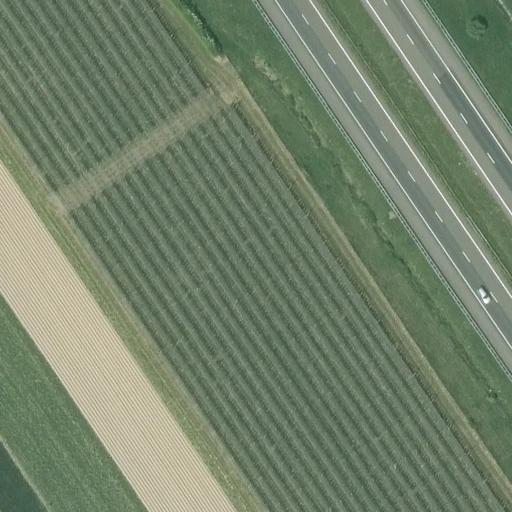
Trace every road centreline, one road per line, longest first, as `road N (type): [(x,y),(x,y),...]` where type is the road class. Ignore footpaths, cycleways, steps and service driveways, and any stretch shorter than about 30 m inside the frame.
road 1 (motorway): [(289,0),(511,324)]
road 2 (motorway): [(511,198),(374,0)]
